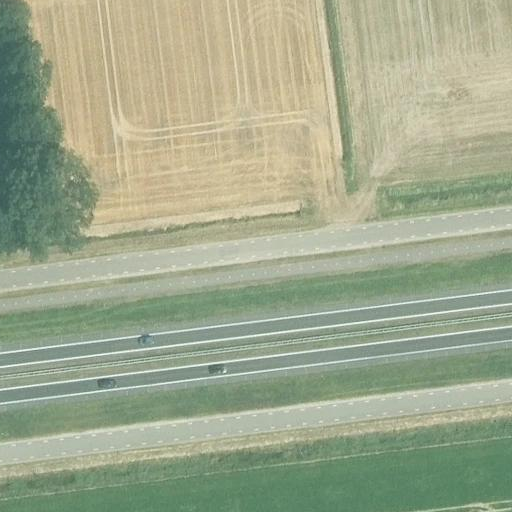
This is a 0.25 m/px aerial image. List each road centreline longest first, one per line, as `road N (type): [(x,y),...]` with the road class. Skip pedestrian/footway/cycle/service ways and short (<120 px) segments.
road 1 (unclassified): [(0,282),(511,218)]
road 2 (trunk): [(511,298),(0,361)]
road 3 (trunk): [(0,397),(511,334)]
road 4 (unclassified): [(0,455),(511,392)]
